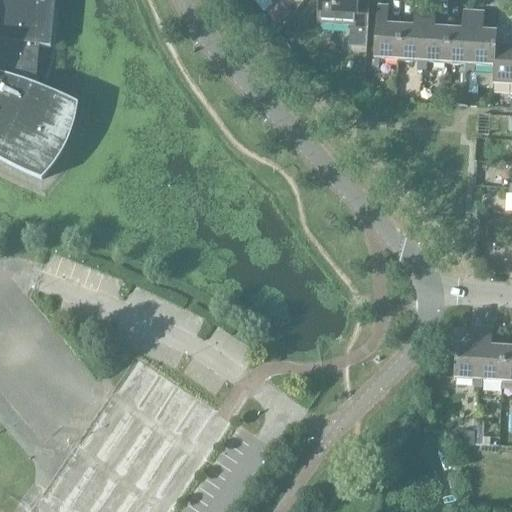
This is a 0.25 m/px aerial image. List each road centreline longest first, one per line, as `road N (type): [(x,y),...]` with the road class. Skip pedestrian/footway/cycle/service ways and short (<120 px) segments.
road 1 (unclassified): [(428,296),(411,259),(212,45),(184,0)]
road 2 (unclassified): [(302,421),(330,432),(410,355),(425,336),(428,296)]
